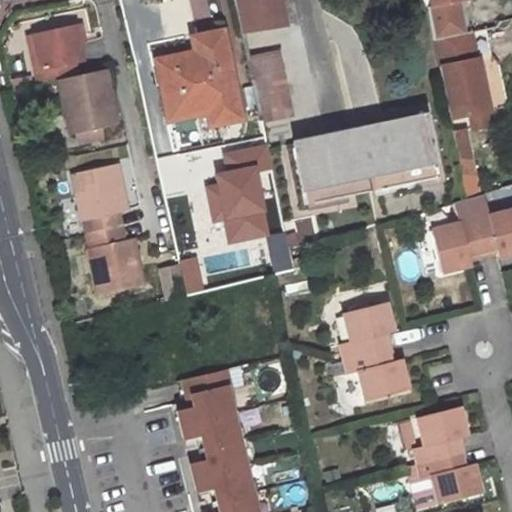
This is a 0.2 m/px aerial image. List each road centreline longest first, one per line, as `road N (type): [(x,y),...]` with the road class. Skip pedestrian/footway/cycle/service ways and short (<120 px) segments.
road 1 (tertiary): [(76,511),(0,225)]
road 2 (unknown): [(149,240),(95,0)]
road 3 (unknown): [(56,427),(102,414),(128,425),(158,511)]
road 4 (residential): [(511,471),(481,352)]
